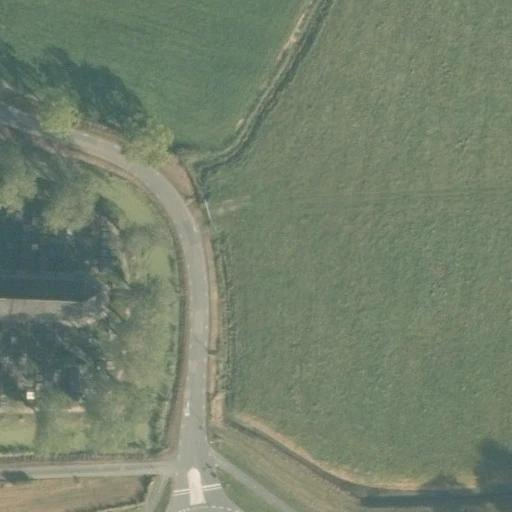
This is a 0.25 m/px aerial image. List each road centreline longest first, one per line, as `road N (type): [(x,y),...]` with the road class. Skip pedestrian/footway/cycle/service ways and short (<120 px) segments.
road 1 (tertiary): [(191,462),(197,298),(172,204),(122,157),(0,112)]
road 2 (unclassified): [(191,462),(0,474)]
